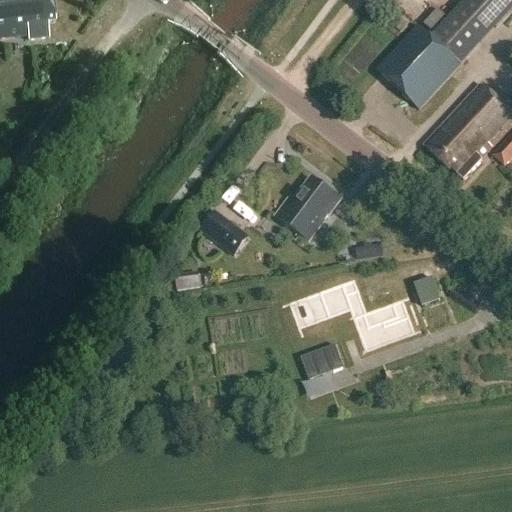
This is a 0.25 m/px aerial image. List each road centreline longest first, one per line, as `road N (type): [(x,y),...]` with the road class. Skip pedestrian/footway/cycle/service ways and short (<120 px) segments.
road 1 (tertiary): [(511,250),(389,172),(165,0)]
road 2 (track): [(144,0),(0,196)]
